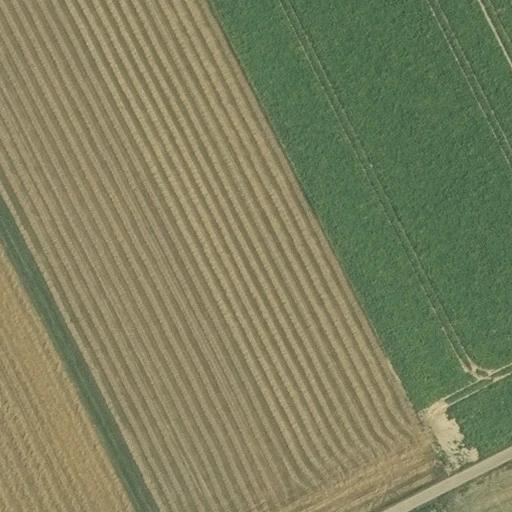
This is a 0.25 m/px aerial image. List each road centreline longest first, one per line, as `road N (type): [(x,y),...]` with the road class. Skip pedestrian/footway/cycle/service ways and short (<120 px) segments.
road 1 (track): [(0,250),(142,511)]
road 2 (track): [(395,511),(511,453)]
